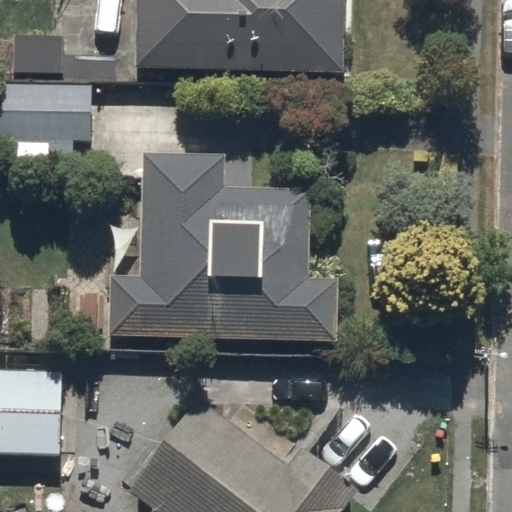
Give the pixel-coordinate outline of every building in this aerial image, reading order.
[(342,0),(136,0),(135,67),(341,72),(342,0)] [(60,37),(13,37),(12,73),(60,74),(60,37)] [(91,86),(0,84),(0,139),(9,140),(9,172),(71,173),(71,142),(90,142),(91,86)] [(227,154),(145,152),(143,277),(113,277),(113,336),(337,340),(338,279),(311,278),(313,188),(226,187),(227,154)] [(62,373),(0,371),(0,453),(60,455),(62,373)] [(153,511),(344,511),(359,493),(302,448),(285,470),(200,404),(130,494),(153,511)]
